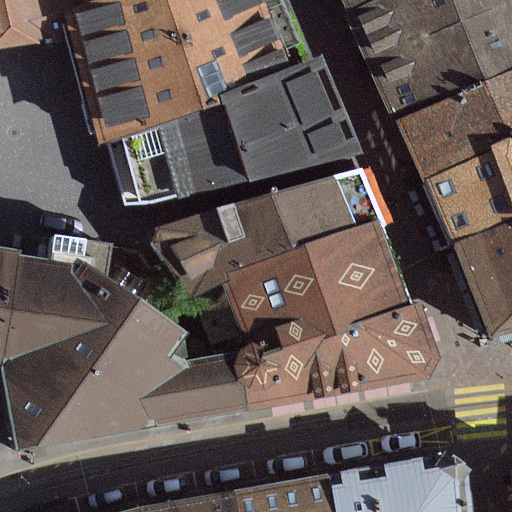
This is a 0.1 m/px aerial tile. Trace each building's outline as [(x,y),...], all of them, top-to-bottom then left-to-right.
[(0,0),(0,44),(41,42),(35,0),(0,0)] [(101,0),(89,4),(66,12),(104,137),(223,102),(220,93),(292,71),(284,48),(298,43),(295,37),(281,0),(101,0)] [(373,55),(389,92),(401,118),(511,70),(511,0),(347,0),(351,8),(373,55)] [(104,137),(126,205),(151,204),(193,194),(359,151),(317,60),(292,71),(220,93),(223,102),(104,137)] [(511,70),(401,118),(410,136),(429,178),(511,140),(511,70)] [(511,140),(429,178),(458,238),(511,220),(511,140)] [(194,295),(223,284),(380,221),(369,195),(359,171),(161,230),(155,246),(194,295)] [(511,220),(458,238),(494,330),(511,325),(511,220)] [(386,243),(380,221),(223,284),(252,352),(404,307),(393,267),(386,243)] [(4,249),(0,248),(0,367),(3,368),(13,300),(19,259),(20,252),(4,249)] [(80,260),(75,267),(19,259),(13,300),(3,368),(7,392),(12,420),(18,447),(147,426),(251,408),(239,355),(186,363),(167,354),(183,331),(80,260)] [(404,307),(252,352),(239,355),(251,408),(274,404),(429,377),(440,357),(437,350),(419,304),(404,307)] [(471,511),(467,467),(446,455),(404,463),(326,474),(330,490),(334,511),(471,511)] [(334,511),(330,490),(326,474),(237,492),(244,511),(334,511)] [(244,511),(237,492),(141,510),(132,511),(244,511)]
